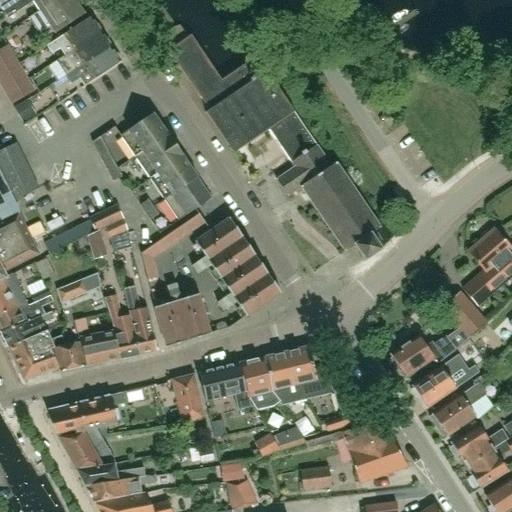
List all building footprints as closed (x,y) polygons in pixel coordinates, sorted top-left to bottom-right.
[(28,3),(35,14),(57,0),(0,0),(0,7),(7,18),(28,3)] [(75,0),(57,0),(35,14),(28,19),(39,34),(49,27),(54,33),(84,13),(75,0)] [(64,55),(101,32),(91,16),(47,46),(52,54),(60,49),(64,55)] [(101,32),(64,55),(56,61),(66,75),(74,70),(111,46),(101,32)] [(253,59),(222,80),(190,35),(168,50),(208,110),(205,112),(233,153),(268,129),(289,159),(299,152),(295,147),(311,136),(266,71),(262,73),(253,59)] [(0,49),(0,63),(13,56),(7,45),(0,49)] [(84,86),(121,61),(111,46),(74,70),(66,75),(71,84),(79,78),(84,86)] [(0,63),(0,79),(20,68),(13,56),(0,63)] [(0,79),(0,84),(5,93),(27,80),(20,68),(0,79)] [(5,93),(11,104),(34,91),(27,80),(5,93)] [(14,108),(22,122),(36,114),(27,100),(14,108)] [(135,157),(167,134),(152,113),(120,136),(135,157)] [(167,134),(135,157),(149,178),(181,154),(182,154),(169,135),(168,136),(167,134)] [(299,152),(289,159),(294,167),(276,180),(288,197),(301,188),(345,252),(355,245),(365,261),(381,249),(377,243),(381,240),(375,231),(381,228),(336,162),(331,166),(311,136),(295,147),(299,152)] [(92,142),(96,149),(104,145),(99,137),(92,142)] [(0,151),(0,170),(23,158),(16,143),(0,151)] [(104,145),(96,149),(100,157),(108,153),(104,145)] [(100,157),(104,165),(112,161),(108,153),(100,157)] [(181,154),(149,178),(164,199),(196,177),(197,177),(181,154)] [(0,170),(7,185),(30,173),(23,158),(0,170)] [(112,161),(104,165),(109,173),(117,169),(112,161)] [(117,169),(109,173),(109,174),(113,181),(121,177),(117,169)] [(0,215),(3,222),(20,214),(21,213),(0,172),(0,215)] [(7,185),(15,201),(38,189),(30,173),(7,185)] [(196,177),(164,199),(179,220),(211,198),(196,177)] [(145,212),(152,207),(147,199),(140,204),(145,212)] [(97,234),(86,237),(94,260),(108,256),(100,229),(105,227),(123,218),(116,205),(89,218),(90,220),(96,232),(97,234)] [(152,207),(145,212),(150,219),(157,214),(152,207)] [(20,214),(3,222),(0,223),(0,250),(0,251),(0,264),(4,272),(40,254),(20,214)] [(205,223),(200,215),(199,214),(141,254),(147,280),(158,277),(153,258),(205,223)] [(114,253),(128,248),(127,245),(131,244),(126,230),(127,230),(123,218),(105,227),(109,238),(114,253)] [(209,262),(243,237),(230,218),(195,242),(205,257),(209,262)] [(49,255),(86,237),(96,232),(90,220),(43,243),(49,255)] [(477,307),(486,299),(511,275),(511,248),(511,249),(495,230),(469,253),(484,270),(471,282),(462,289),(477,307)] [(220,279),(254,254),(243,237),(209,262),(211,265),(220,279)] [(220,279),(230,294),(234,298),(268,274),(254,254),(220,279)] [(197,275),(204,270),(211,265),(209,262),(205,257),(191,266),(197,275)] [(43,262),(30,267),(36,283),(49,279),(43,262)] [(0,264),(0,286),(9,282),(6,277),(4,272),(0,264)] [(234,298),(236,302),(246,317),(281,293),(268,274),(234,298)] [(0,319),(28,306),(15,278),(9,282),(0,286),(0,319)] [(87,294),(81,279),(57,288),(63,304),(87,294)] [(172,302),(178,301),(180,300),(176,283),(167,286),(172,302)] [(47,288),(39,291),(30,295),(34,303),(50,296),(47,288)] [(124,291),(129,315),(130,315),(139,355),(157,351),(147,307),(140,309),(137,299),(136,289),(124,291)] [(458,328),(467,338),(486,321),(460,293),(442,310),(458,328)] [(178,301),(190,340),(210,334),(198,294),(180,300),(178,301)] [(222,311),(229,307),(236,302),(234,298),(230,294),(217,303),(222,311)] [(105,302),(108,313),(109,313),(111,319),(114,330),(113,330),(121,359),(139,355),(130,315),(129,315),(121,317),(117,295),(104,299),(105,302)] [(50,296),(34,303),(28,306),(0,319),(0,332),(1,335),(32,320),(45,314),(42,307),(53,302),(50,296)] [(178,301),(172,302),(154,308),(166,347),(190,340),(178,301)] [(32,320),(1,335),(7,347),(46,330),(43,324),(54,319),(51,312),(45,314),(32,320)] [(88,331),(85,319),(74,322),(77,333),(88,331)] [(447,339),(455,349),(467,338),(458,328),(447,339)] [(51,340),(47,331),(47,330),(46,331),(46,330),(7,347),(15,363),(38,355),(38,353),(49,350),(54,348),(65,345),(61,336),(51,340)] [(121,359),(113,330),(79,337),(80,341),(79,341),(85,366),(121,359)] [(419,336),(391,354),(392,356),(390,360),(395,368),(399,368),(405,377),(433,358),(437,364),(455,349),(447,339),(434,349),(433,347),(428,350),(419,336)] [(79,341),(65,345),(54,348),(49,350),(58,368),(59,372),(85,366),(79,341)] [(301,382),(305,400),(333,393),(327,367),(314,370),(308,346),(285,352),(293,384),(301,382)] [(58,368),(49,350),(38,353),(38,355),(15,363),(23,380),(58,368)] [(285,352),(263,357),(270,390),(278,402),(281,406),(305,400),(301,382),(293,384),(285,352)] [(464,365),(457,355),(441,367),(413,386),(414,388),(411,390),(418,400),(421,398),(427,407),(455,388),(478,372),(474,366),(469,369),(467,370),(464,365)] [(247,391),(254,406),(256,410),(272,407),(278,402),(270,390),(263,357),(239,363),(247,391)] [(254,406),(247,391),(246,392),(239,363),(199,373),(205,401),(234,395),(238,409),(254,406)] [(475,385),(478,384),(480,387),(489,381),(483,373),(472,381),(475,385)] [(188,390),(175,393),(183,423),(205,419),(194,376),(193,375),(185,377),(188,390)] [(172,380),(175,393),(188,390),(185,377),(172,380)] [(484,392),(480,387),(478,384),(475,385),(461,396),(460,395),(432,414),(438,423),(435,425),(443,436),(446,434),(447,436),(475,416),(468,407),(486,395),(484,392)] [(57,437),(96,427),(96,429),(117,424),(113,406),(127,403),(124,392),(45,411),(57,437)] [(339,407),(342,417),(347,415),(359,411),(356,401),(339,407)] [(324,423),(327,431),(350,423),(347,415),(342,417),(324,423)] [(358,484),(407,467),(381,419),(342,433),(340,433),(342,439),(358,484)] [(511,420),(503,427),(510,438),(511,436),(511,420)] [(456,457),(459,455),(466,465),(507,439),(501,430),(487,439),(479,425),(451,443),(453,446),(450,448),(456,457)] [(75,468),(114,461),(96,429),(96,427),(57,437),(75,468)] [(279,451),(305,442),(299,432),(296,427),(272,437),(278,448),(279,451)] [(511,436),(510,438),(507,439),(466,465),(472,476),(469,478),(475,487),(478,485),(480,488),(508,471),(499,457),(510,450),(511,452),(511,436)] [(261,457),(279,451),(278,448),(272,437),(256,446),(261,457)] [(146,477),(145,468),(118,471),(114,461),(75,468),(84,485),(139,477),(145,477),(146,477)] [(331,487),(329,467),(300,470),(303,491),(331,487)] [(155,483),(154,476),(146,477),(145,477),(139,477),(84,485),(94,503),(141,493),(140,485),(155,483)] [(488,508),(490,511),(507,511),(511,509),(511,477),(485,495),(491,506),(488,508)] [(230,510),(245,508),(257,503),(248,480),(225,484),(230,510)] [(171,511),(168,501),(151,505),(144,493),(94,504),(99,511),(171,511)] [(365,511),(397,511),(396,502),(364,506),(365,511)]
